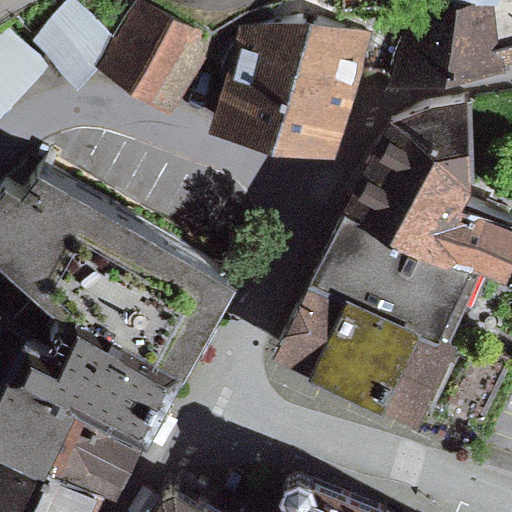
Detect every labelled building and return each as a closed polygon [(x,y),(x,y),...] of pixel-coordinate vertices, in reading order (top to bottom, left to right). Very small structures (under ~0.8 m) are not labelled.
[(97,45),(111,27),(77,0),(70,0),(34,30),(78,70),(97,45)] [(132,0),(111,27),(97,45),(172,94),(212,34),(139,0),(132,0)] [(498,0),(421,0),(388,65),(504,43),(498,0)] [(511,0),(498,0),(504,43),(511,41),(511,0)] [(314,3),(242,17),(211,102),(337,123),(371,28),(314,3)] [(0,112),(49,62),(14,33),(0,40),(0,112)] [(468,81),(391,97),(350,175),(474,236),(506,252),(511,236),(511,197),(461,178),(472,156),(468,81)] [(7,145),(0,153),(0,219),(50,261),(19,307),(3,334),(157,402),(235,240),(38,132),(25,154),(7,145)] [(474,236),(350,175),(317,242),(441,302),(474,236)] [(441,302),(317,242),(277,320),(424,385),(458,310),(441,302)] [(0,287),(0,341),(3,334),(19,307),(3,300),(7,292),(0,287)] [(0,420),(96,463),(123,475),(157,402),(3,334),(0,341),(0,420)] [(76,511),(96,463),(0,421),(0,511),(76,511)] [(280,459),(284,465),(264,505),(260,511),(370,511),(382,487),(315,460),(313,447),(299,441),(285,447),(280,459)] [(162,461),(132,511),(260,511),(264,505),(175,456),(162,461)] [(436,511),(382,487),(370,511),(436,511)]
